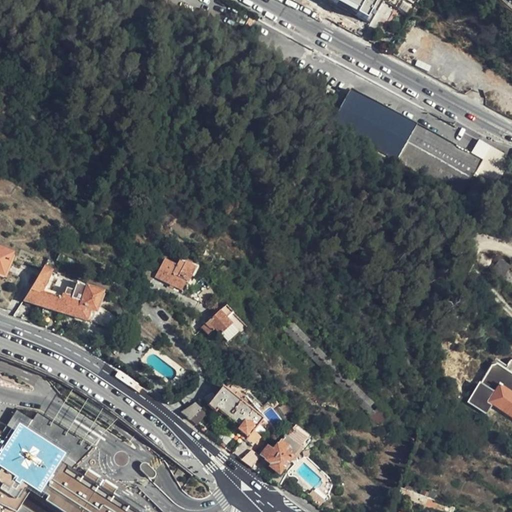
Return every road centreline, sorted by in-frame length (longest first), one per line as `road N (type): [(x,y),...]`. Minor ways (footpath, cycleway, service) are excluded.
road 1 (secondary): [(511,134),(266,0)]
road 2 (tertiary): [(0,321),(106,371),(199,446)]
